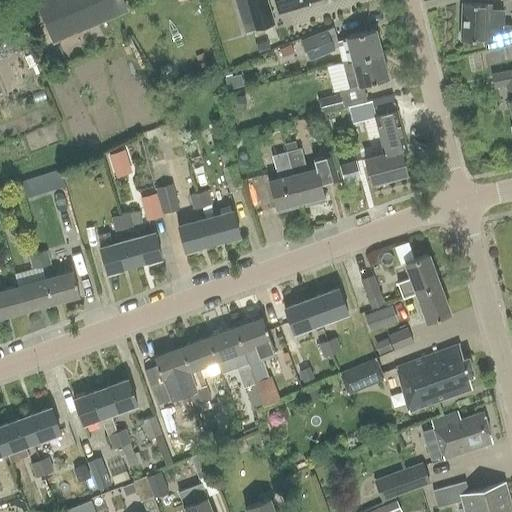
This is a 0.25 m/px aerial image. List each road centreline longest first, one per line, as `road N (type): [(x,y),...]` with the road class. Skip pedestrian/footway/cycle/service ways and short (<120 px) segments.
road 1 (tertiary): [(0,369),(461,200)]
road 2 (unclassified): [(461,200),(405,0)]
road 3 (unclassified): [(511,393),(461,200)]
